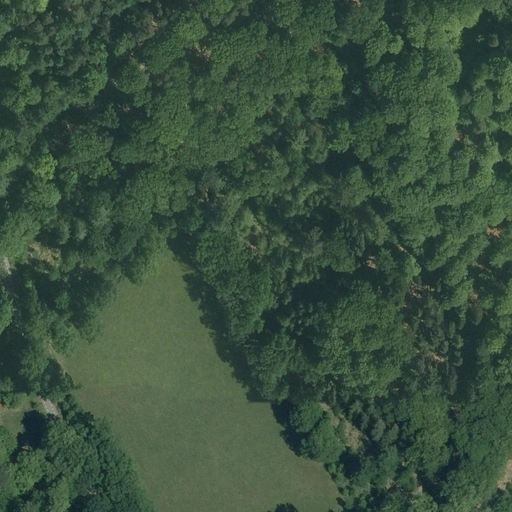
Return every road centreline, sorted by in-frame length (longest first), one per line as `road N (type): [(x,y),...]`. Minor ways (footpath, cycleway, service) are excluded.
road 1 (track): [(511,344),(344,10),(351,0)]
road 2 (track): [(213,0),(0,201)]
road 3 (tertiary): [(100,511),(50,412),(0,253)]
road 4 (track): [(414,511),(435,399),(485,291)]
road 5 (track): [(447,511),(511,395)]
